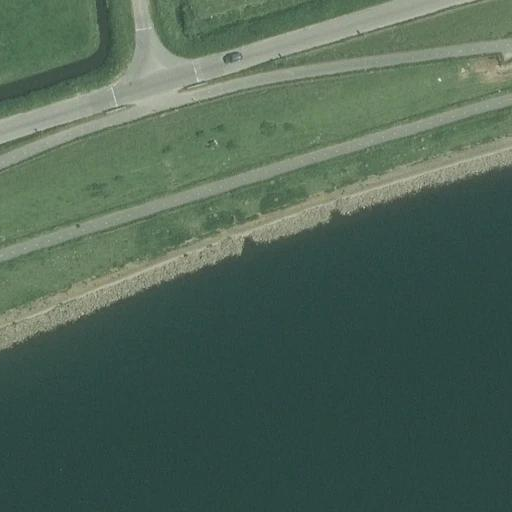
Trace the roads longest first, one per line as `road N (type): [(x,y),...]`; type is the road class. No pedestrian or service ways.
road 1 (tertiary): [(153,87),(441,0)]
road 2 (tertiary): [(0,136),(153,87)]
